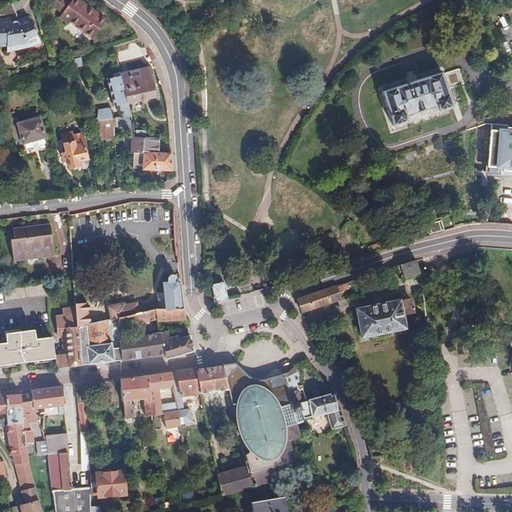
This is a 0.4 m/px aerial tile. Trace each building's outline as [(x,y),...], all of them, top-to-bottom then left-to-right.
[(59,0),(57,4),(53,10),(61,15),(69,3),(64,0),(59,0)] [(71,0),(69,3),(61,15),(57,19),(67,26),(68,24),(91,40),(104,22),(73,0),(71,0)] [(15,1),(0,8),(0,46),(6,46),(7,52),(27,46),(28,46),(25,41),(35,36),(27,20),(14,25),(12,21),(14,19),(15,19),(15,18),(15,17),(15,1)] [(49,7),(53,10),(57,4),(53,1),(49,7)] [(25,41),(28,46),(37,41),(35,36),(25,41)] [(148,67),(118,73),(119,78),(126,103),(155,97),(148,67)] [(459,70),(444,72),(446,84),(461,82),(459,70)] [(439,74),(380,93),(392,128),(406,123),(404,117),(435,108),(437,114),(451,109),(439,74)] [(126,103),(119,78),(105,81),(112,108),(117,107),(120,119),(129,117),(126,103)] [(94,122),(110,120),(110,110),(97,111),(94,122)] [(13,113),(5,116),(9,127),(12,139),(15,146),(21,144),(25,158),(46,153),(42,139),(37,119),(17,125),(13,113)] [(132,127),(129,117),(120,119),(112,120),(113,128),(110,128),(111,139),(128,138),(134,138),(132,127)] [(112,120),(110,120),(94,122),(94,123),(98,140),(111,139),(110,128),(113,128),(112,120)] [(505,132),(490,131),(486,176),(503,177),(504,174),(511,174),(511,128),(506,128),(505,132)] [(157,138),(134,138),(128,138),(128,155),(131,155),(139,155),(139,153),(158,153),(157,138)] [(91,161),(89,149),(81,151),(79,141),(68,143),(69,153),(63,153),(65,166),(71,164),(73,170),(84,168),(83,163),(91,161)] [(169,153),(158,153),(139,153),(139,155),(131,155),(131,170),(139,170),(139,172),(170,172),(169,153)] [(13,240),(9,240),(13,262),(53,256),(47,223),(11,229),(13,240)] [(414,261),(395,267),(400,281),(418,274),(414,261)] [(181,309),(178,283),(170,284),(171,283),(171,281),(171,280),(170,279),(169,278),(168,277),(166,277),(165,277),(164,278),(163,280),(163,281),(163,282),(163,284),(164,285),(156,285),(158,312),(181,309)] [(1,288),(1,292),(2,303),(46,299),(45,282),(1,288)] [(210,286),(214,302),(226,300),(223,283),(221,284),(210,286)] [(335,288),(336,293),(347,289),(346,284),(335,288)] [(296,301),(300,314),(339,301),(336,293),(335,288),(296,301)] [(397,301),(354,311),(360,338),(403,329),(400,313),(411,311),(409,300),(398,302),(397,301)] [(117,320),(123,319),(121,303),(104,305),(105,313),(106,321),(117,320)] [(85,305),(75,306),(75,308),(76,323),(81,323),(87,322),(85,305)] [(53,359),(53,361),(54,370),(80,367),(78,346),(76,323),(75,308),(67,309),(62,309),(62,316),(55,316),(57,340),(60,339),(61,358),(53,359)] [(181,309),(158,312),(152,313),(154,322),(155,326),(160,326),(184,324),(181,309)] [(154,322),(152,313),(132,317),(134,327),(137,338),(141,359),(152,358),(163,356),(157,335),(144,337),(142,331),(148,329),(147,324),(154,322)] [(134,327),(132,317),(123,319),(117,320),(118,330),(134,327)] [(78,346),(80,367),(120,362),(118,341),(118,330),(117,320),(106,321),(101,321),(87,322),(81,323),(83,346),(78,346)] [(157,335),(163,356),(164,361),(192,352),(188,337),(177,340),(175,337),(169,338),(168,336),(163,337),(161,332),(157,332),(157,335)] [(53,359),(50,341),(34,342),(33,334),(5,337),(5,345),(0,346),(0,366),(53,361),(53,359)] [(118,341),(120,362),(141,359),(137,338),(118,341)] [(220,367),(228,400),(229,404),(230,407),(233,408),(233,416),(235,427),(237,432),(239,439),(244,447),(248,452),(243,456),(247,472),(248,475),(293,462),(289,444),(295,442),(298,441),(293,426),(301,424),(300,422),(300,423),(296,413),(300,412),(294,393),(288,394),(284,379),(288,377),(295,372),(292,368),(289,371),(286,373),(283,374),(283,373),(275,375),(270,379),(262,381),(254,381),(247,378),(240,371),(235,365),(220,367)] [(220,367),(203,369),(208,391),(213,390),(216,403),(228,400),(220,367)] [(203,369),(196,370),(200,392),(208,391),(203,369)] [(174,373),(179,395),(199,392),(194,370),(174,373)] [(151,413),(154,429),(181,425),(178,413),(177,409),(161,412),(157,390),(173,388),(170,373),(145,377),(151,413)] [(174,373),(170,373),(173,388),(174,396),(179,395),(174,373)] [(307,401),(294,375),(288,377),(284,379),(288,394),(294,393),(300,412),(296,413),(300,423),(300,422),(325,415),(329,430),(342,426),(337,410),(330,395),(307,401)] [(145,377),(117,381),(120,399),(141,397),(144,414),(151,413),(145,377)] [(77,434),(78,434),(86,433),(82,386),(74,387),(77,423),(76,424),(77,434)] [(61,388),(36,392),(37,407),(41,407),(63,404),(61,389),(61,388)] [(29,395),(19,396),(22,425),(24,445),(29,444),(31,444),(30,432),(28,432),(28,423),(34,423),(31,408),(29,395)] [(3,396),(0,396),(0,422),(3,422),(4,425),(6,425),(7,427),(22,425),(19,396),(4,398),(3,396)] [(223,430),(235,427),(230,407),(229,404),(217,407),(223,430)] [(181,425),(181,427),(185,426),(184,422),(193,420),(190,410),(178,413),(181,425)] [(7,427),(10,458),(14,458),(26,457),(26,454),(24,445),(22,425),(7,427)] [(81,472),(89,472),(86,433),(78,434),(81,472)] [(47,456),(51,511),(91,511),(90,490),(70,491),(66,439),(45,441),(45,443),(46,456),(47,456)] [(46,456),(45,443),(35,444),(36,457),(46,456)] [(16,470),(21,491),(34,488),(29,467),(26,457),(14,458),(16,470)] [(122,469),(94,474),(98,498),(126,494),(122,469)] [(218,479),(222,498),(251,490),(248,475),(247,472),(218,479)] [(340,495),(353,496),(353,495),(352,487),(337,486),(340,495)] [(41,511),(34,488),(21,491),(24,504),(18,506),(19,511),(41,511)] [(264,504),(258,505),(249,506),(250,511),(277,511),(276,501),(264,504)]
